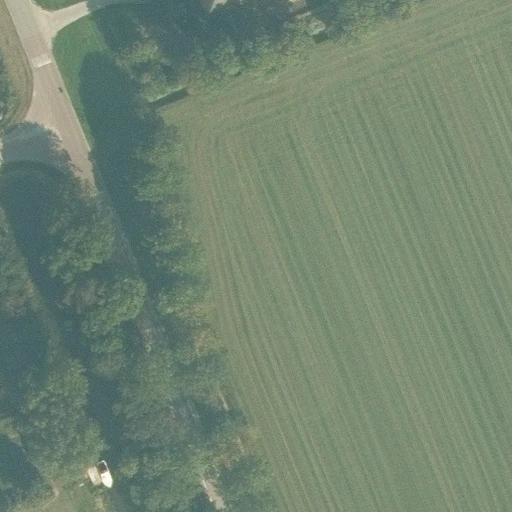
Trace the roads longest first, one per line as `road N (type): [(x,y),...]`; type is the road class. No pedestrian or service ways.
road 1 (unclassified): [(224,511),(68,120)]
road 2 (unclassified): [(68,120),(19,0)]
